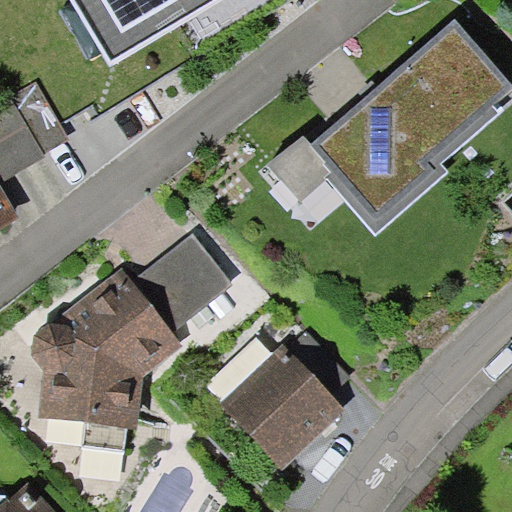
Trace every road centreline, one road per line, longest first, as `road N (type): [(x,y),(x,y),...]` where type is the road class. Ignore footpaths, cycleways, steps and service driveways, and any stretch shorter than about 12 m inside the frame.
road 1 (residential): [(359,3),(0,281)]
road 2 (residential): [(511,324),(394,453),(354,511)]
